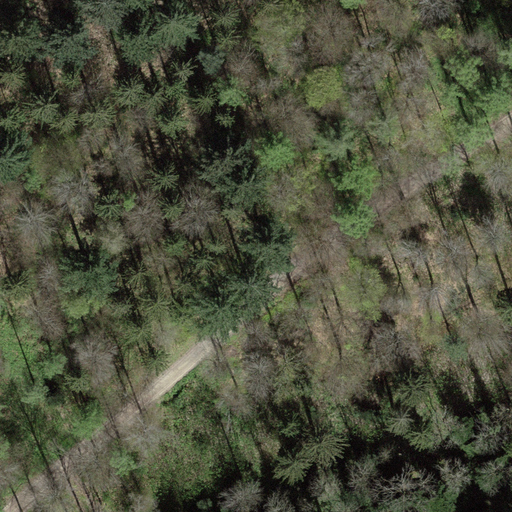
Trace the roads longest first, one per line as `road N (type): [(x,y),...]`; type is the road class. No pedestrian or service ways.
road 1 (track): [(511,101),(128,404),(10,511)]
road 2 (motorway): [(0,68),(128,0)]
